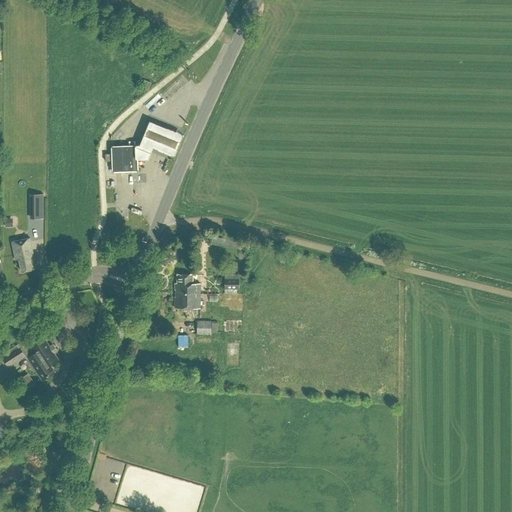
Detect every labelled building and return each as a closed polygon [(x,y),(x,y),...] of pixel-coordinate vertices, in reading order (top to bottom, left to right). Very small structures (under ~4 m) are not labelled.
[(141,88),(148,90),(151,82),(144,80),(141,88)] [(138,170),(138,169),(137,146),(137,145),(136,145),(113,146),(113,145),(112,146),(111,147),(112,147),(113,170),(112,170),(112,171),(113,171),(113,172),(114,172),(114,171),(136,170),(136,171),(137,171),(138,171),(138,170)] [(31,212),(44,212),(44,201),(31,201),(31,212)] [(37,268),(30,237),(12,241),(16,261),(20,260),(22,271),(37,268)] [(176,292),(200,293),(200,282),(192,282),(192,273),(177,273),(177,282),(175,282),(175,289),(176,289),(176,292)] [(225,290),(240,289),(240,275),(225,275),(225,290)] [(237,301),(237,291),(224,292),(224,301),(237,301)] [(200,307),(200,293),(176,292),(176,296),(175,296),(175,307),(200,307)] [(219,323),(212,323),(212,321),(198,321),(198,335),(212,335),(212,332),(219,333),(219,323)] [(17,340),(13,334),(8,337),(12,343),(17,340)] [(58,359),(55,353),(58,351),(53,343),(50,345),(44,337),(31,345),(23,350),(20,346),(2,358),(9,368),(27,357),(43,381),(57,372),(51,364),(58,359)]
